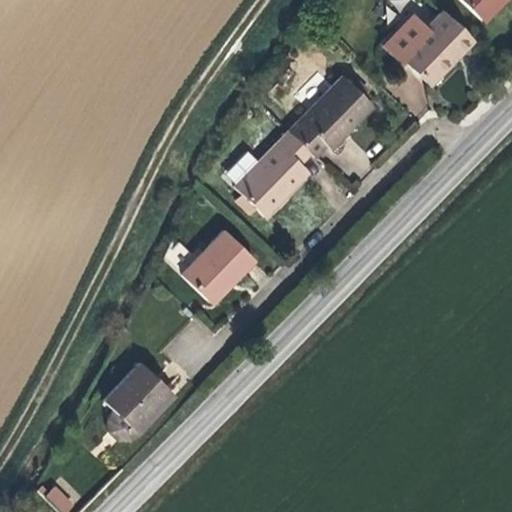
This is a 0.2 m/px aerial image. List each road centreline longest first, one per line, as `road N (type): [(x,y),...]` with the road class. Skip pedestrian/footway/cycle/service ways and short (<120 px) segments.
road 1 (tertiary): [(482,144),(117,511)]
road 2 (residential): [(0,441),(215,76),(269,0)]
road 3 (residential): [(482,144),(429,137),(413,148),(225,347),(190,351)]
